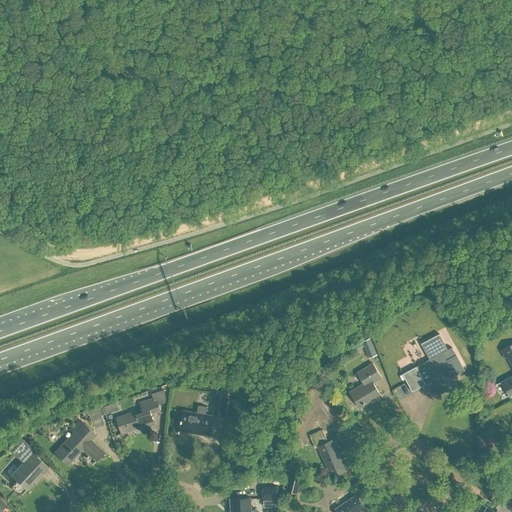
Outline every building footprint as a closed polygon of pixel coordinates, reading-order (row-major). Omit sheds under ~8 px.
[(402,314),(404,319),(416,313),(414,308),(402,314)] [(372,338),(363,341),(370,358),(379,354),(372,338)] [(361,342),(355,346),(357,350),(364,346),(361,342)] [(511,344),(502,350),(505,357),(508,356),(511,364),(511,375),(502,381),(511,397),(511,396),(511,344)] [(416,366),(403,373),(412,389),(424,382),(432,378),(435,376),(434,374),(445,368),(450,378),(456,375),(464,370),(452,347),(448,349),(429,359),(416,366)] [(382,377),(373,363),(357,373),(364,383),(350,392),(358,406),(372,398),(374,400),(381,396),(373,382),(382,377)] [(164,389),(160,391),(152,393),(154,398),(140,403),(142,409),(116,417),(122,434),(147,425),(148,427),(155,425),(151,413),(161,410),(159,404),(168,401),(164,389)] [(228,397),(217,395),(215,400),(214,408),(226,410),(227,403),(228,397)] [(110,404),(104,406),(107,414),(113,412),(110,404)] [(214,415),(206,414),(207,407),(199,405),(198,412),(183,410),(179,430),(210,436),(214,415)] [(98,407),(84,411),(86,412),(89,415),(90,418),(101,413),(99,408),(98,407)] [(95,434),(80,420),(71,430),(73,433),(55,453),(68,464),(83,448),(96,460),(103,452),(90,440),(95,434)] [(333,424),(319,430),(324,441),(321,442),(327,455),(321,457),(329,474),(330,477),(342,471),(335,455),(343,452),(336,436),(338,435),(333,424)] [(18,479),(11,487),(20,495),(34,481),(32,479),(39,472),(35,469),(40,463),(32,455),(14,473),(21,480),(20,481),(18,479)] [(303,473),(291,470),(286,490),(298,493),(303,473)] [(277,486),(263,487),(264,500),(277,499),(277,486)] [(359,511),(366,507),(357,495),(336,509),(337,511),(359,511)] [(233,499),(232,499),(232,511),(258,511),(258,510),(252,511),(251,497),(233,499)] [(502,497),(496,508),(498,509),(496,511),(487,507),(484,511),(510,511),(511,509),(511,507),(508,506),(510,502),(502,497)] [(293,511),(303,511),(305,509),(284,502),(282,508),(293,511)]
